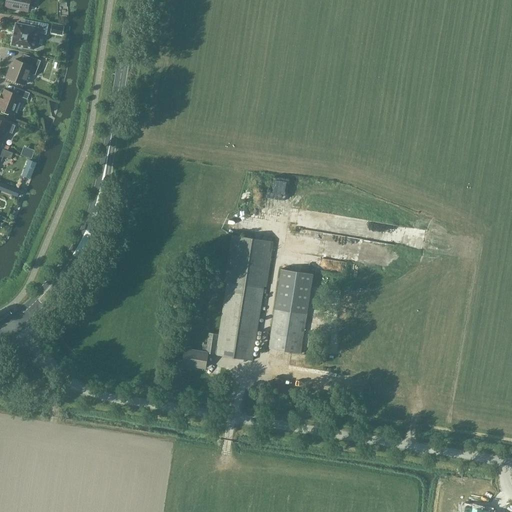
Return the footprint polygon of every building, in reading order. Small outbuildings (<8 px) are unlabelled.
[(6,0),(5,7),(27,11),(30,0),(35,1),(34,0),(6,0)] [(48,24),(38,22),(24,20),(23,25),(15,23),(11,45),(27,48),(33,50),(33,48),(36,47),(37,42),(35,40),(36,32),(46,34),(48,24)] [(52,25),(50,33),(62,35),(64,27),(52,25)] [(9,68),(6,77),(24,84),(29,73),(35,75),(40,61),(28,56),(25,63),(14,59),(11,69),(9,68)] [(16,88),(14,94),(4,90),(0,101),(0,109),(13,115),(20,97),(27,99),(29,93),(16,88)] [(9,124),(0,120),(0,143),(1,144),(7,131),(11,133),(14,126),(9,124)] [(0,160),(1,161),(3,157),(10,159),(13,153),(0,148),(0,160)] [(36,163),(28,159),(21,176),(30,179),(36,163)] [(9,186),(0,182),(0,190),(6,193),(9,186)] [(20,190),(11,187),(8,193),(17,197),(20,190)] [(225,280),(227,280),(264,285),(264,286),(266,287),(273,241),(232,235),(225,280)] [(280,269),(274,309),(306,314),(312,274),(280,269)] [(252,360),(264,286),(264,285),(227,280),(218,334),(208,332),(207,344),(203,343),(202,352),(185,349),(182,363),(205,367),(207,354),(252,360)] [(300,353),(306,314),(274,309),(268,348),(300,353)] [(200,311),(199,323),(211,324),(212,312),(200,311)]
